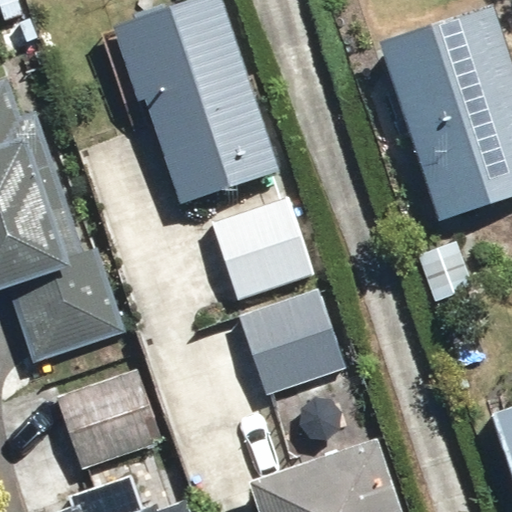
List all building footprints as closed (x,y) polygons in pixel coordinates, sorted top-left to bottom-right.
[(223,53),(205,5),(156,23),(152,15),(96,36),(125,114),(134,111),(172,213),(268,177),(254,139),(264,135),(257,115),(250,118),(237,85),(244,82),(232,50),(223,53)] [(511,202),(511,103),(481,17),(368,58),(431,232),(511,202)] [(0,293),(48,274),(60,304),(11,324),(32,375),(122,339),(90,259),(80,264),(59,213),(53,216),(0,87),(0,293)] [(283,207),(204,233),(229,308),(307,282),(283,207)] [(473,294),(454,244),(404,262),(423,313),(473,294)] [(312,296),(233,325),(260,401),(340,372),(312,296)] [(136,376),(52,404),(76,474),(159,446),(136,376)] [(511,418),(487,428),(511,498),(511,418)] [(386,511),(364,446),(241,488),(249,511),(386,511)] [(178,511),(165,469),(58,511),(178,511)]
